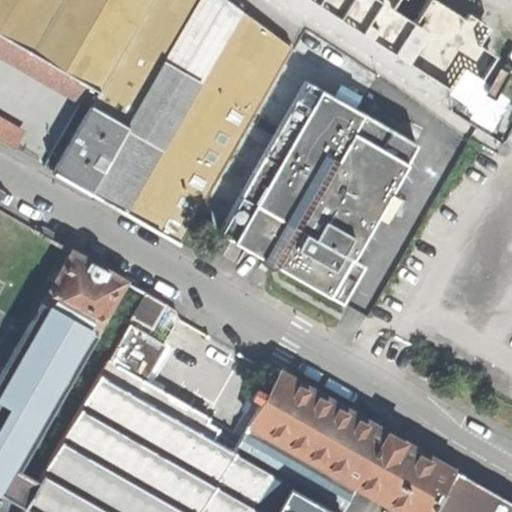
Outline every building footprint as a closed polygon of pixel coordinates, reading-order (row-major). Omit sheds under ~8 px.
[(123,209),(178,242),(290,46),(226,0),(0,0),(0,32),(96,87),(50,168),(123,209)] [(292,271),(342,299),(364,261),(350,254),(373,212),(387,219),(401,193),(388,187),(414,140),(303,79),(219,229),(292,271)] [(130,315),(145,290),(97,262),(72,247),(0,373),(0,511),(21,511),(26,502),(5,489),(94,329),(116,341),(127,322),(130,315)] [(145,290),(130,315),(151,327),(155,321),(159,323),(166,313),(161,309),(165,302),(145,290)] [(116,341),(105,360),(141,380),(163,342),(127,322),(116,341)] [(339,511),(356,482),(407,511),(428,511),(454,467),(336,399),(280,367),(233,449),(97,374),(26,502),(21,511),(339,511)] [(511,511),(511,500),(454,467),(428,511),(511,511)]
